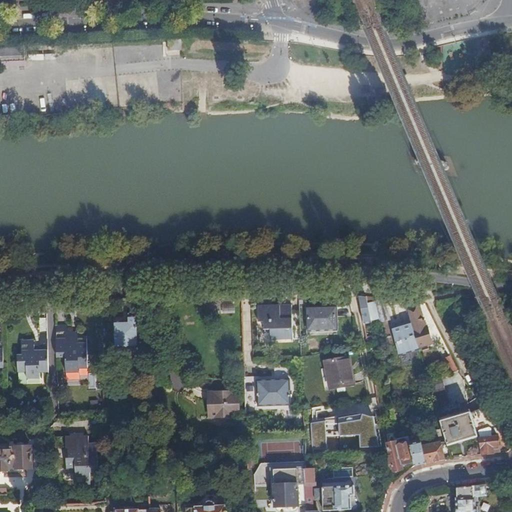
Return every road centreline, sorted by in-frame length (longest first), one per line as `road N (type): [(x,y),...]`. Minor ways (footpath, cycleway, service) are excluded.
road 1 (residential): [(511,288),(353,271),(150,274),(121,285),(0,291)]
road 2 (residential): [(0,25),(279,18)]
road 3 (residential): [(279,18),(361,41),(405,43),(511,22)]
road 4 (residential): [(511,467),(413,484),(398,511)]
